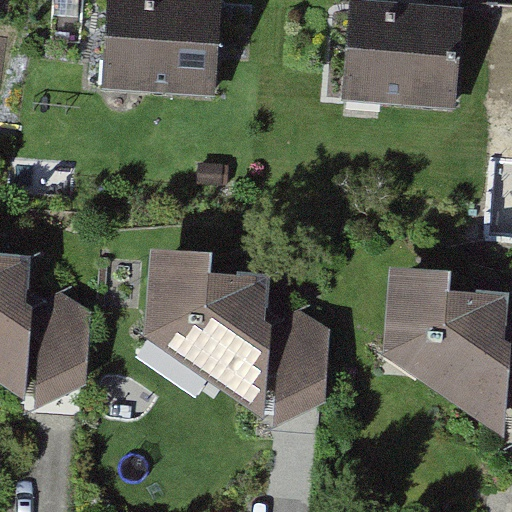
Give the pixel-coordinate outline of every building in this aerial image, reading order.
[(225,0),(111,0),(107,94),(220,100),(225,0)] [(465,6),(352,2),(348,109),(461,113),(465,6)] [(0,392),(30,413),(54,403),(86,391),(92,326),(67,308),(29,308),(29,263),(0,264),(0,392)] [(270,294),(208,290),(209,269),(150,265),(146,346),(263,423),(270,294)] [(454,274),(392,274),(387,363),(511,450),(511,449),(511,344),(510,345),(511,300),(455,302),(454,274)] [(300,316),(282,326),(274,434),(301,421),(325,411),(330,336),(300,316)]
